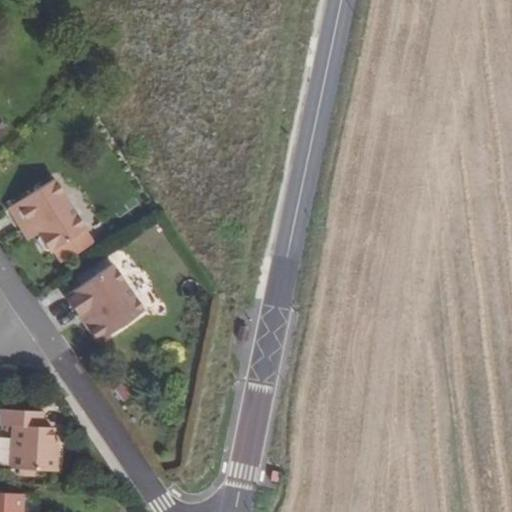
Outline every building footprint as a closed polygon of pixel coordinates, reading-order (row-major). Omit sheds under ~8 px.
[(80,233),(50,183),(8,208),(22,230),(34,224),(39,234),(39,235),(38,240),(44,250),(48,249),(49,251),(80,233)] [(39,234),(34,224),(22,230),(28,240),(39,234)] [(144,312),(113,266),(65,296),(81,321),(88,321),(91,325),(89,331),(94,340),(103,340),(144,312)] [(91,325),(88,321),(81,321),(89,331),(91,325)] [(57,474),(58,459),(52,458),(53,445),(54,431),(42,430),(43,414),(3,411),(2,428),(14,429),(12,469),(12,470),(57,474)] [(22,511),(23,498),(0,496),(0,511),(22,511)]
